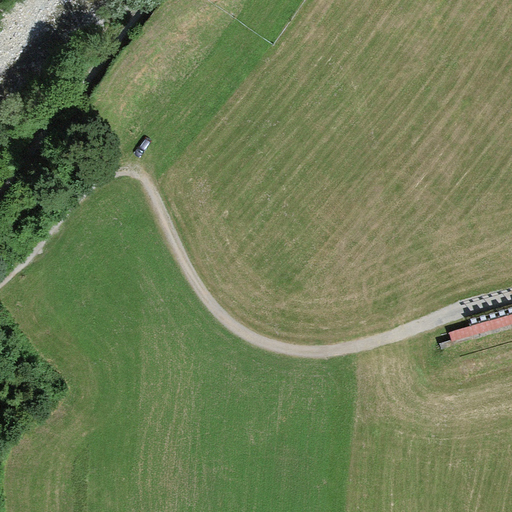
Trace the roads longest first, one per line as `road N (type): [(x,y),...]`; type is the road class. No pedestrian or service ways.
road 1 (track): [(0,285),(80,195),(125,170),(143,177),(155,196),(194,280),(221,313),(262,341),(312,350),(365,343),(511,292)]
road 2 (track): [(0,192),(150,0)]
